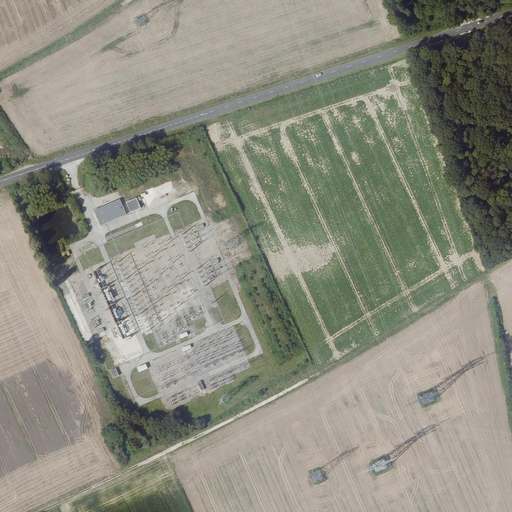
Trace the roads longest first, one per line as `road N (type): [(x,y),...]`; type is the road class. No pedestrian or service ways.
road 1 (primary): [(511,14),(68,160)]
road 2 (track): [(0,79),(137,0)]
